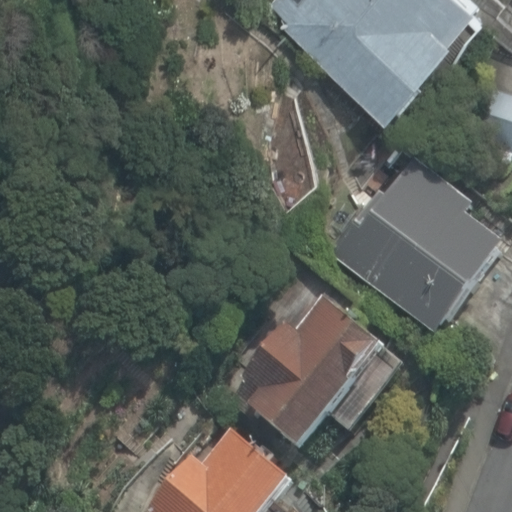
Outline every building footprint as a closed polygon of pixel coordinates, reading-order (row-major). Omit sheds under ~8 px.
[(473,9),(462,0),(268,0),(269,0),(284,13),(277,20),(388,111),(473,9)] [(511,98),(466,85),(451,135),(511,153),(511,98)] [(407,154),(327,258),(435,340),(504,250),(465,220),(476,206),(407,154)] [(286,327),(241,381),(261,398),(248,413),(295,452),(379,354),(327,309),(301,340),(286,327)] [(206,472),(189,459),(145,511),(267,511),(290,485),(234,439),(206,472)]
